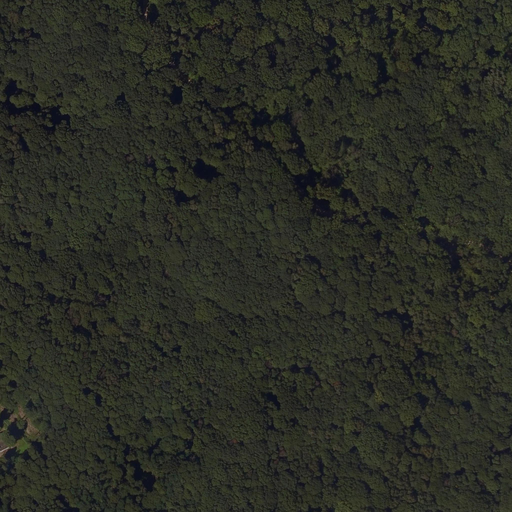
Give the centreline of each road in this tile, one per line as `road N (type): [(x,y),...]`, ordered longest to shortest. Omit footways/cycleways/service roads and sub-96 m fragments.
road 1 (track): [(179,84),(127,264),(127,354),(99,442),(0,511)]
road 2 (track): [(511,263),(502,253),(337,218),(290,168),(179,84)]
